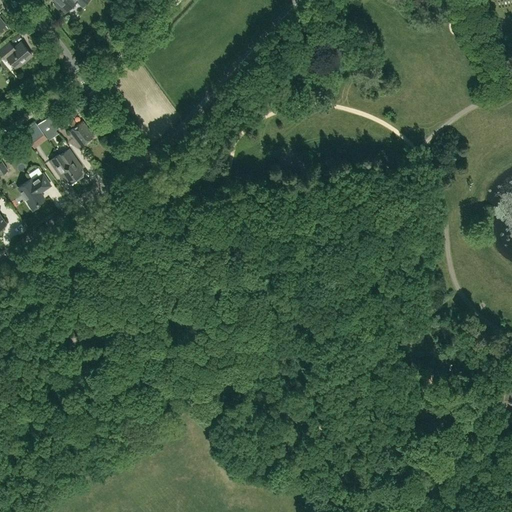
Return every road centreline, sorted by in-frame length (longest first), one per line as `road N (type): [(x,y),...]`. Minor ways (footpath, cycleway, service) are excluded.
road 1 (tertiary): [(142,161),(299,0)]
road 2 (unclassified): [(142,161),(19,0)]
road 3 (tertiary): [(0,258),(142,161)]
